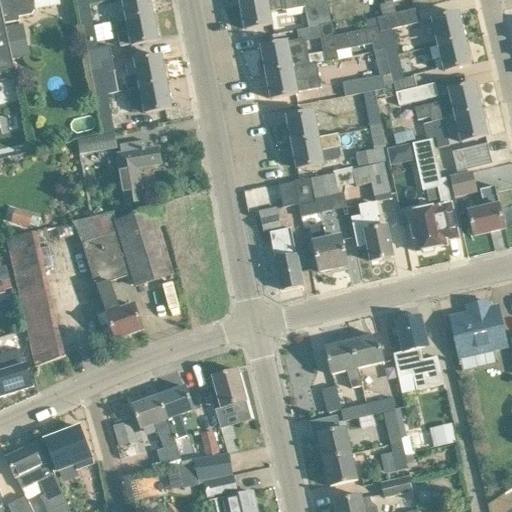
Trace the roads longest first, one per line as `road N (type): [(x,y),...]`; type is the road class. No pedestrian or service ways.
road 1 (unclassified): [(252,326),(189,0)]
road 2 (residential): [(511,266),(252,326)]
road 3 (unclassified): [(293,511),(252,326)]
road 4 (residential): [(252,326),(90,384)]
road 5 (residential): [(119,511),(90,384)]
